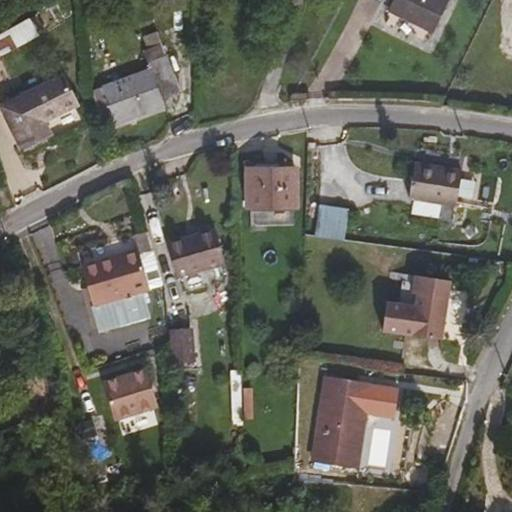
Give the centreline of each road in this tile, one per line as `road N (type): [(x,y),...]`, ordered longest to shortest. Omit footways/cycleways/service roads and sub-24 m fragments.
road 1 (residential): [(0,227),(143,156),(248,127),(378,113),(511,129)]
road 2 (residential): [(511,329),(439,511)]
